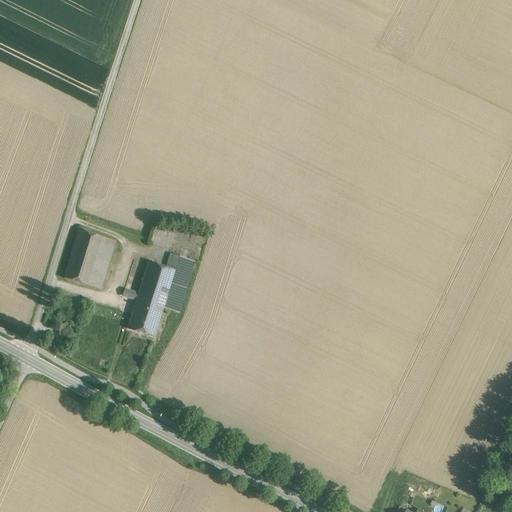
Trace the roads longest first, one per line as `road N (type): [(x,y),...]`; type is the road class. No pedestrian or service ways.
road 1 (unclassified): [(28,354),(140,0)]
road 2 (tertiary): [(28,354),(329,511)]
